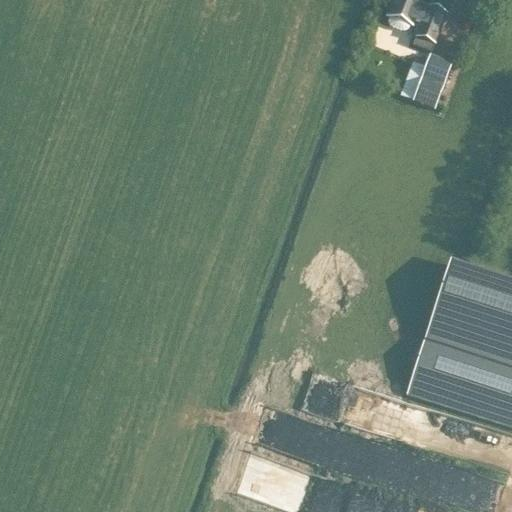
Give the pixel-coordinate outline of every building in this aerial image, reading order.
[(412,45),(430,52),(444,14),(426,7),(425,7),(419,5),(421,0),(391,0),(385,17),(388,18),(387,22),(389,26),(392,29),(400,31),(403,32),(407,30),(409,27),(411,27),(412,26),(418,28),(412,45)] [(399,95),(434,109),(451,64),(428,55),(424,67),(412,62),(399,95)] [(415,361),(405,392),(511,428),(511,283),(447,263),(420,346),(415,361)] [(386,440),(382,439),(385,430),(373,427),(368,448),(384,451),(386,440)] [(471,511),(472,509),(374,483),(366,511),(471,511)]
